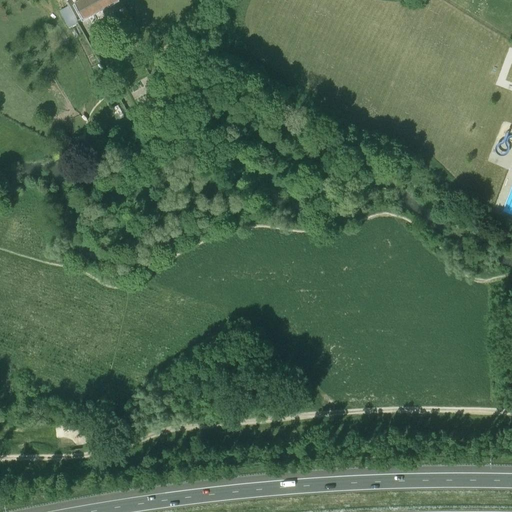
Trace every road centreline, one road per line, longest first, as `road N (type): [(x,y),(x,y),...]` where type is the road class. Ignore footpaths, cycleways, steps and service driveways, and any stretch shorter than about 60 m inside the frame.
road 1 (track): [(0,461),(96,453),(196,426),(511,415)]
road 2 (motorway): [(511,480),(260,488),(81,511)]
